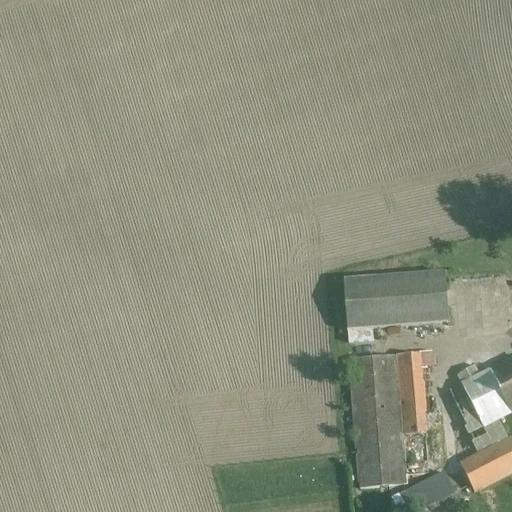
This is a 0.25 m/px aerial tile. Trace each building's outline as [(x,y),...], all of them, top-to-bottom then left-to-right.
[(348,335),(430,328),(450,327),(446,276),(344,285),(348,335)] [(373,333),(348,335),(349,346),(374,344),(373,333)] [(428,416),(424,368),(436,367),(435,356),(349,363),(360,491),(408,487),(407,478),(433,476),(448,467),(445,415),(428,416)] [(461,385),(449,391),(477,449),(456,459),(458,464),(465,479),(472,493),(511,474),(511,438),(506,441),(496,421),(511,413),(511,362),(480,378),(475,367),(456,376),(461,385)] [(444,476),(401,497),(408,511),(424,511),(455,497),(444,476)] [(397,511),(406,508),(401,497),(392,501),(397,511)]
